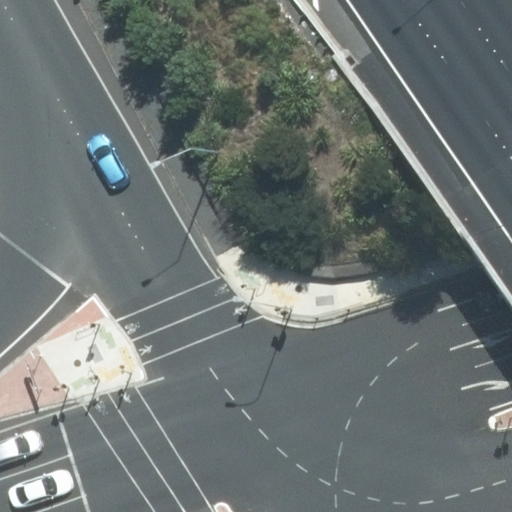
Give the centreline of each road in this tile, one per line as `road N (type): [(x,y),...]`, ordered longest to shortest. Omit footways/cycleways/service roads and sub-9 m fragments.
road 1 (primary): [(204,418),(511,312)]
road 2 (motorway): [(204,418),(65,157)]
road 3 (primary): [(0,484),(204,418)]
road 4 (motorway): [(0,290),(65,157)]
road 5 (motorway): [(65,157),(0,30)]
